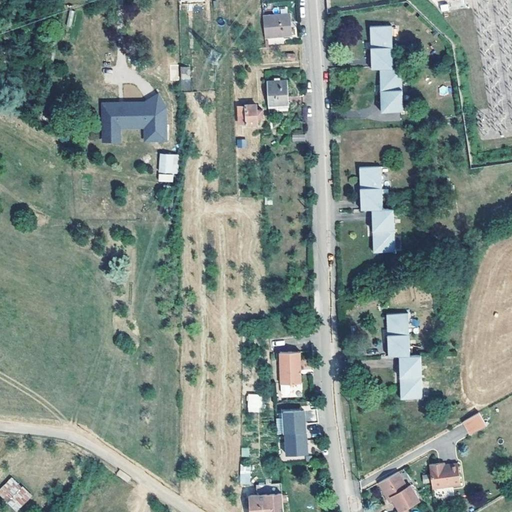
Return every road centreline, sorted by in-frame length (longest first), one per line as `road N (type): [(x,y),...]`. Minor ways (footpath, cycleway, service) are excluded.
road 1 (unclassified): [(348,511),(331,407),(310,0)]
road 2 (unclassified): [(187,511),(80,441),(0,429)]
